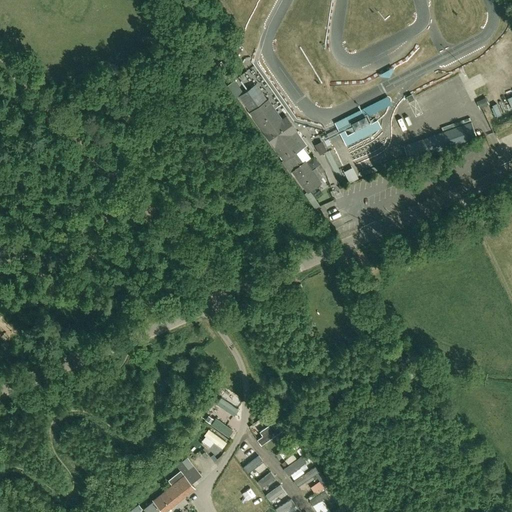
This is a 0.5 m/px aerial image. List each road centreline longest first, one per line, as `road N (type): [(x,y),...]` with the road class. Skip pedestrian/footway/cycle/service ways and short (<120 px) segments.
road 1 (residential): [(227,295),(0,55)]
road 2 (track): [(333,250),(510,511)]
road 3 (unclassified): [(227,295),(511,171)]
road 4 (unclassified): [(0,389),(227,295)]
